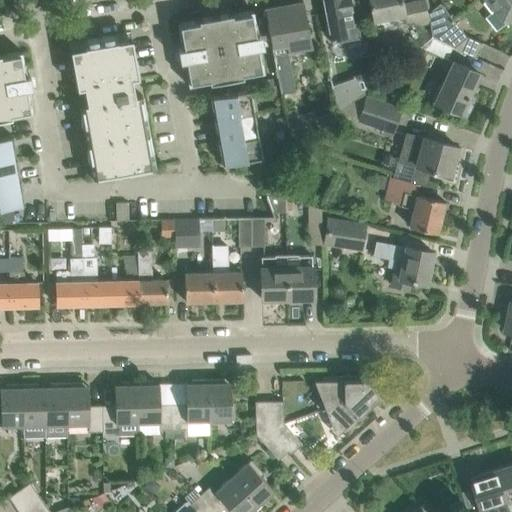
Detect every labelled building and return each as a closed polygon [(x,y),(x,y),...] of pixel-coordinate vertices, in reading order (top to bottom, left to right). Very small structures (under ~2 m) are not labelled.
[(323,0),(331,43),(360,38),(357,23),(353,24),(351,9),(349,0),(323,0)] [(368,0),(371,9),(373,21),(404,15),(406,25),(414,24),(415,26),(428,23),(427,20),(429,21),(427,13),(426,14),(423,0),(420,0),(402,4),(401,0),(368,0)] [(511,0),(485,0),(506,25),(511,19),(511,0)] [(303,2),(265,8),(269,30),(270,30),(281,93),(294,90),(288,52),(311,48),(303,2)] [(427,13),(429,21),(432,36),(452,19),(439,3),(427,13)] [(231,13),(215,16),(227,79),(242,77),(242,76),(263,72),(262,62),(262,61),(260,47),(263,47),(260,35),(258,35),(255,21),(254,21),(253,11),(231,14),(231,13)] [(178,34),(180,44),(181,49),(178,49),(180,61),(183,61),(186,79),(187,78),(188,85),(209,82),(209,83),(227,79),(215,16),(198,19),(198,20),(177,24),(179,34),(178,34)] [(452,19),(432,36),(452,45),(451,47),(453,47),(475,58),(482,42),(464,34),(452,19)] [(85,47),(70,50),(77,88),(84,87),(87,104),(80,105),(81,110),(81,127),(84,127),(87,145),(88,163),(90,163),(93,178),(154,167),(152,152),(154,151),(148,135),(145,116),(148,115),(142,99),(142,94),(135,96),(132,79),(139,78),(132,39),(117,42),(116,35),(83,41),(85,47)] [(431,38),(420,47),(447,59),(453,47),(451,47),(431,38)] [(0,54),(0,119),(11,117),(32,113),(31,102),(29,88),(32,88),(30,75),(27,76),(24,61),(23,61),(22,51),(0,55),(0,54)] [(435,102),(446,107),(464,115),(472,97),(469,96),(479,73),(454,62),(435,102)] [(274,77),(260,80),(261,88),(267,87),(275,86),(274,77)] [(275,86),(267,87),(269,101),(278,99),(275,86)] [(250,90),(210,97),(212,109),(213,109),(214,119),(254,112),(250,90)] [(392,129),(399,109),(367,98),(360,118),(392,129)] [(297,109),(286,112),(287,116),(290,129),(300,127),(297,109)] [(254,112),(214,119),(216,131),(218,141),(257,134),(254,112)] [(331,114),(315,117),(317,129),(331,118),(331,114)] [(290,129),(277,131),(274,132),(277,145),(292,142),(290,129)] [(435,170),(450,174),(457,147),(412,134),(408,133),(401,161),(416,165),(430,169),(430,170),(434,172),(435,170)] [(257,134),(218,141),(217,141),(219,153),(220,153),(222,165),(261,158),(257,134)] [(0,138),(0,160),(15,158),(14,148),(14,147),(12,136),(0,138)] [(15,158),(0,160),(0,183),(19,180),(17,170),(18,170),(16,158),(15,158)] [(372,187),(383,190),(386,176),(376,174),(372,187)] [(419,184),(400,180),(390,177),(383,198),(396,201),(396,203),(401,205),(412,208),(408,225),(437,233),(445,201),(417,195),(419,184)] [(19,180),(0,183),(0,222),(12,223),(12,207),(23,206),(21,192),(22,192),(20,180),(19,180)] [(265,191),(273,213),(285,213),(285,198),(265,191)] [(320,209),(307,205),(308,244),(321,244),(320,209)] [(361,251),(366,223),(326,217),(322,245),(361,251)] [(198,247),(198,218),(174,219),(174,237),(174,247),(198,247)] [(174,237),(174,219),(173,219),(161,219),(161,237),(174,237)] [(237,219),(237,246),(252,246),(252,219),(237,219)] [(252,219),(252,246),(265,246),(265,219),(252,219)] [(135,223),(127,223),(127,234),(135,234),(135,223)] [(81,228),(47,229),(48,241),(69,240),(69,256),(82,256),(82,257),(69,258),(69,270),(56,271),(56,281),(55,281),(56,305),(83,304),(81,228)] [(92,244),(82,245),(83,304),(111,303),(110,280),(97,280),(95,280),(95,269),(95,257),(94,257),(92,257),(92,247),(92,244)] [(396,260),(395,266),(391,286),(408,289),(410,280),(427,284),(433,252),(392,244),(389,258),(396,260)] [(242,300),(241,272),(228,272),(227,246),(212,246),(213,272),(213,301),(242,300)] [(151,279),(150,251),(136,251),(137,256),(139,302),(167,302),(166,279),(151,279)] [(298,256),(287,256),(288,299),(313,299),(312,255),(298,255),(298,256)] [(124,280),(110,280),(111,303),(139,302),(137,256),(123,257),(124,280)] [(261,256),(261,280),(262,300),(288,299),(287,256),(273,256),(261,256)] [(0,272),(9,272),(8,259),(0,258),(0,272)] [(21,258),(8,259),(9,272),(9,283),(10,283),(10,306),(38,305),(38,285),(37,282),(24,282),(24,271),(21,271),(21,258)] [(184,273),(185,301),(213,301),(213,272),(184,273)] [(9,283),(0,282),(0,306),(10,306),(10,283),(9,283)] [(314,380),(316,387),(325,408),(374,388),(370,380),(370,379),(359,379),(359,376),(322,377),(322,380),(314,380)] [(208,421),(208,379),(191,380),(192,387),(185,388),(186,403),(173,404),(173,430),(187,429),(187,421),(208,421)] [(230,402),(230,386),(224,387),(224,379),(208,379),(208,421),(235,420),(234,402),(230,402)] [(138,423),(137,381),(120,382),(121,389),(114,389),(115,405),(101,405),(102,432),(102,435),(138,435),(138,423)] [(159,422),(159,430),(164,430),(173,430),(173,404),(160,404),(159,388),(153,388),(153,381),(137,381),(138,423),(159,422)] [(67,425),(65,383),(49,383),(50,391),(44,391),(45,425),(45,437),(67,436),(67,425)] [(102,432),(101,405),(89,406),(88,390),(82,390),(82,383),(65,383),(67,425),(88,424),(88,432),(102,432)] [(23,426),(22,384),(6,384),(6,392),(0,392),(0,426),(17,426),(23,426)] [(45,425),(44,391),(38,391),(38,384),(22,384),(23,426),(23,437),(45,437),(45,425)] [(374,388),(325,408),(333,429),(336,435),(342,430),(344,432),(372,408),(369,405),(378,397),(377,397),(374,388)] [(268,401),(255,402),(256,435),(269,429),(268,401)] [(283,401),(268,401),(269,429),(284,424),(283,401)] [(302,444),(284,424),(269,429),(288,451),(290,454),(302,444)] [(278,460),(288,451),(269,429),(256,435),(278,460)] [(182,435),(173,435),(174,444),(183,443),(182,435)] [(173,459),(164,459),(164,467),(173,467),(173,459)] [(270,488),(260,476),(263,473),(251,460),(231,477),(259,508),(271,497),(266,492),(270,488)] [(511,464),(496,469),(503,490),(507,501),(511,499),(511,464)] [(503,490),(496,469),(469,478),(479,509),(469,511),(499,511),(509,509),(507,501),(503,490)] [(254,511),(259,508),(231,477),(215,491),(210,485),(199,495),(214,511),(219,511),(227,506),(232,511),(254,511)] [(152,478),(144,486),(151,494),(159,486),(152,478)] [(30,482),(8,497),(16,509),(37,493),(30,482)] [(111,483),(103,483),(103,493),(111,490),(111,483)] [(37,493),(16,509),(18,511),(33,511),(45,504),(37,493)] [(214,511),(199,495),(189,504),(186,500),(173,511),(214,511)] [(67,498),(67,507),(68,507),(78,502),(78,498),(67,498)] [(458,501),(449,505),(451,511),(461,511),(463,511),(458,501)]
